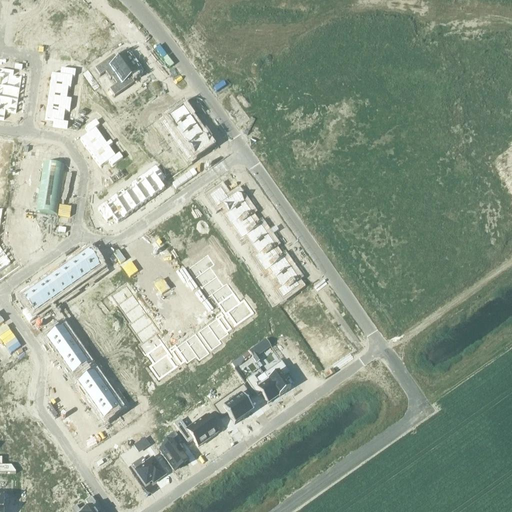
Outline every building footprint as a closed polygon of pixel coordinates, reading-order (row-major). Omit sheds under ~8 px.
[(43,0),(44,1),(39,6),(57,20),(72,1),(71,0),(43,0)] [(201,0),(189,0),(181,6),(187,14),(203,3),(201,0)] [(485,0),(481,0),(475,4),(483,16),(478,19),(485,29),(490,26),(489,24),(498,17),(485,0)] [(203,3),(187,14),(192,22),(208,10),(203,3)] [(94,20),(85,7),(66,20),(75,33),(76,33),(79,37),(85,33),(81,29),(94,20)] [(208,10),(192,22),(198,30),(214,18),(208,10)] [(22,15),(19,34),(25,34),(25,39),(32,40),(31,41),(38,42),(38,41),(47,43),(49,30),(37,28),(37,24),(28,23),(29,16),(22,15)] [(214,18),(198,30),(203,38),(219,26),(214,18)] [(453,20),(445,25),(457,42),(465,36),(466,38),(471,34),(465,26),(460,29),(453,20)] [(445,25),(437,31),(444,41),(439,45),(444,53),(449,49),(448,48),(457,42),(445,25)] [(219,26),(203,38),(209,46),(225,34),(219,26)] [(103,52),(116,43),(107,30),(87,43),(96,56),(92,58),(96,64),(106,57),(103,52)] [(225,34),(209,46),(214,53),(231,42),(225,34)] [(417,45),(409,51),(421,67),(429,61),(430,63),(435,59),(429,51),(424,55),(417,45)] [(409,51),(401,57),(408,66),(413,73),(421,67),(409,51)] [(72,60),(68,53),(63,57),(67,63),(72,60)] [(114,56),(94,70),(99,77),(105,73),(110,80),(132,64),(126,55),(118,61),(114,56)] [(90,68),(87,63),(79,69),(82,74),(90,68)] [(132,64),(110,80),(112,79),(116,85),(109,90),(114,97),(134,83),(130,78),(138,73),(132,64)] [(0,86),(0,87),(19,90),(21,79),(21,78),(13,77),(14,71),(0,69),(0,75),(2,76),(0,87),(0,86)] [(51,74),(49,85),(71,88),(72,77),(75,78),(76,71),(60,69),(59,75),(51,73),(51,74)] [(82,74),(89,84),(95,81),(87,70),(82,74)] [(138,88),(117,102),(123,110),(124,110),(123,109),(128,106),(134,102),(139,109),(160,94),(158,95),(151,84),(150,85),(141,92),(138,88)] [(49,86),(48,97),(71,100),(67,99),(68,89),(71,89),(71,88),(49,85),(49,86)] [(243,86),(233,93),(250,118),(261,110),(243,86)] [(0,98),(18,101),(19,91),(20,91),(20,90),(19,90),(0,87),(0,98)] [(351,92),(342,98),(349,108),(344,111),(350,119),(355,116),(354,114),(362,108),(351,92)] [(160,94),(139,109),(146,119),(141,123),(140,122),(139,122),(143,128),(159,117),(156,113),(165,107),(166,107),(166,106),(167,105),(160,94)] [(109,100),(105,95),(100,99),(104,104),(109,100)] [(46,107),(46,108),(70,111),(71,100),(48,97),(46,107)] [(0,119),(4,120),(4,119),(5,112),(16,113),(18,101),(0,98),(0,119)] [(112,106),(107,109),(111,115),(116,112),(112,106)] [(44,119),(44,120),(53,121),(52,127),(67,129),(68,122),(63,122),(65,111),(70,112),(70,111),(46,108),(44,119)] [(182,108),(161,123),(168,133),(189,118),(182,108)] [(323,112),(314,118),(326,134),(334,128),(336,130),(340,126),(335,118),(330,121),(323,112)] [(189,118),(168,133),(174,142),(196,127),(189,118)] [(88,133),(79,139),(86,149),(102,138),(95,129),(99,126),(95,120),(94,121),(84,128),(88,133)] [(196,127),(174,142),(181,152),(202,137),(196,127)] [(202,137),(181,152),(188,162),(209,147),(202,137)] [(102,138),(86,149),(92,158),(112,144),(110,141),(106,144),(102,138)] [(0,141),(0,154),(8,155),(9,149),(10,143),(3,142),(0,141)] [(112,144),(92,158),(100,168),(108,162),(112,167),(123,159),(119,153),(115,156),(109,147),(113,145),(112,144)] [(355,157),(347,163),(358,180),(367,174),(360,164),(365,160),(359,152),(354,156),(355,157)] [(0,166),(7,167),(8,155),(0,154),(0,166)] [(155,167),(140,177),(155,197),(164,190),(159,183),(164,180),(155,167)] [(168,179),(176,174),(173,169),(165,175),(164,175),(168,179)] [(107,176),(104,178),(107,183),(114,179),(110,174),(107,176)] [(140,177),(131,184),(145,204),(155,197),(140,177)] [(99,192),(105,187),(101,181),(94,185),(99,192)] [(122,190),(122,191),(136,210),(145,204),(131,184),(134,188),(125,194),(122,190)] [(209,197),(217,208),(222,205),(228,213),(224,216),(225,216),(244,203),(237,193),(228,199),(220,189),(209,197)] [(122,191),(113,197),(127,217),(127,216),(136,210),(122,191)] [(97,208),(106,221),(112,217),(117,224),(127,217),(113,197),(97,208)] [(244,203),(225,216),(236,233),(253,221),(248,214),(251,212),(244,203)] [(393,216),(386,207),(378,213),(389,229),(397,223),(399,225),(403,221),(398,213),(393,216)] [(175,226),(163,234),(170,244),(192,228),(186,219),(191,216),(187,210),(171,221),(175,226)] [(257,228),(253,221),(236,233),(241,240),(245,237),(252,246),(267,235),(260,226),(257,228)] [(192,228),(170,244),(177,253),(189,245),(192,250),(208,239),(204,234),(199,237),(192,228)] [(356,230),(340,241),(346,249),(362,238),(356,230)] [(226,232),(221,236),(225,241),(230,237),(226,232)] [(267,235),(252,246),(258,255),(254,258),(259,265),(276,254),(271,247),(274,245),(267,235)] [(461,253),(449,236),(441,242),(440,241),(435,244),(440,252),(445,249),(452,259),(461,253)] [(230,237),(225,241),(227,244),(228,246),(233,242),(230,237)] [(362,238),(346,249),(351,257),(367,246),(362,238)] [(367,246),(351,257),(357,265),(373,253),(367,246)] [(432,273),(425,263),(430,259),(425,251),(420,255),(421,256),(412,262),(424,278),(432,273)] [(88,252),(78,259),(92,278),(108,267),(98,254),(93,258),(88,252)] [(373,253),(357,265),(362,273),(378,261),(373,253)] [(0,270),(10,264),(4,254),(0,256),(0,270)] [(276,254),(259,265),(265,273),(268,270),(275,279),(290,268),(283,258),(280,260),(276,254)] [(207,255),(187,268),(194,278),(214,264),(207,255)] [(78,259),(69,265),(82,284),(91,278),(92,279),(92,278),(78,259)] [(378,261),(362,273),(368,281),(384,269),(378,261)] [(214,264),(194,278),(201,287),(217,276),(210,267),(214,265),(214,264)] [(69,265),(59,272),(74,292),(74,291),(73,289),(81,283),(82,284),(69,265)] [(290,268),(275,279),(281,288),(277,291),(283,298),(299,287),(294,280),(297,278),(290,268)] [(384,269),(368,281),(373,288),(390,277),(384,269)] [(59,272),(50,279),(64,298),(74,292),(59,272)] [(115,274),(105,281),(108,284),(117,278),(115,274)] [(217,276),(201,287),(201,288),(208,297),(226,283),(223,285),(217,276)] [(390,277),(373,288),(379,296),(395,285),(390,277)] [(50,279),(41,285),(54,304),(63,298),(64,299),(64,298),(50,279)] [(226,283),(208,297),(211,295),(217,304),(233,293),(226,283)] [(125,284),(110,295),(117,305),(132,294),(125,284)] [(41,285),(32,292),(45,310),(43,307),(52,301),(54,304),(41,285)] [(395,285),(379,296),(384,304),(401,293),(395,285)] [(300,295),(289,303),(293,309),(287,313),(290,317),(313,301),(310,296),(306,290),(300,294),(300,295)] [(32,292),(22,298),(28,307),(22,311),(30,322),(37,318),(36,317),(45,310),(32,292)] [(224,313),(217,318),(221,324),(228,334),(227,331),(231,328),(235,326),(253,313),(244,299),(240,302),(233,293),(217,304),(223,311),(224,313)] [(132,294),(117,305),(123,314),(139,303),(132,294)] [(303,323),(320,311),(313,301),(290,317),(293,322),(299,317),(303,323)] [(139,303),(123,314),(130,323),(128,325),(146,312),(139,303)] [(98,308),(93,312),(98,318),(103,315),(98,308)] [(320,311),(303,323),(307,328),(301,333),(304,337),(327,320),(324,315),(320,311)] [(89,312),(84,316),(89,322),(94,319),(89,312)] [(146,312),(128,325),(135,334),(152,322),(146,312)] [(46,326),(53,322),(49,317),(43,321),(46,326)] [(217,318),(207,325),(213,333),(217,339),(221,343),(219,340),(228,334),(221,324),(217,318)] [(54,332),(45,338),(52,348),(72,334),(71,334),(68,337),(62,328),(66,325),(62,320),(50,327),(54,332)] [(334,330),(331,326),(327,320),(304,337),(307,341),(313,337),(317,342),(334,330)] [(0,321),(0,343),(10,336),(0,321)] [(152,322),(135,334),(141,343),(138,346),(159,331),(152,322),(153,322),(152,322)] [(207,325),(198,332),(211,350),(215,347),(221,343),(217,339),(213,333),(207,325)] [(321,348),(315,352),(318,357),(341,340),(334,330),(317,342),(321,348)] [(159,331),(138,346),(144,355),(162,343),(156,334),(159,332),(159,331)] [(72,334),(52,348),(59,358),(78,344),(72,334)] [(195,334),(185,340),(193,351),(199,360),(202,358),(209,353),(195,334)] [(176,347),(184,358),(187,363),(192,359),(196,356),(199,360),(193,351),(185,340),(176,347)] [(343,355),(349,350),(341,340),(318,357),(320,361),(327,356),(331,362),(343,354),(343,355)] [(265,341),(248,352),(251,357),(256,364),(261,361),(259,357),(270,348),(265,341)] [(162,343),(144,355),(145,356),(147,354),(153,363),(149,366),(159,379),(177,366),(181,364),(185,361),(187,363),(184,358),(176,347),(169,352),(167,350),(162,343)] [(78,344),(59,358),(65,367),(81,356),(75,347),(79,344),(78,344)] [(248,352),(241,357),(244,361),(251,357),(248,352)] [(81,356),(65,367),(72,377),(88,365),(81,356)] [(0,390),(27,371),(20,362),(11,368),(7,363),(0,367),(0,376),(2,375),(9,384),(0,390)] [(279,395),(279,396),(290,389),(290,388),(282,377),(288,373),(281,362),(264,374),(267,379),(279,395)] [(319,366),(314,370),(318,376),(324,372),(319,366)] [(0,395),(8,407),(23,397),(19,392),(26,387),(19,378),(27,372),(27,371),(0,390),(0,395)] [(95,371),(77,383),(84,393),(101,380),(95,371)] [(253,376),(246,381),(256,396),(260,393),(266,402),(269,400),(270,402),(278,396),(279,397),(279,396),(279,395),(267,379),(264,374),(263,374),(267,379),(259,385),(253,376)] [(101,380),(84,393),(90,402),(106,391),(100,382),(102,381),(101,380)] [(137,383),(132,387),(142,400),(147,396),(145,394),(137,383)] [(197,389),(201,395),(208,390),(204,384),(197,389)] [(243,385),(228,396),(243,418),(253,412),(246,401),(251,397),(243,385)] [(106,391),(90,402),(97,411),(117,398),(116,397),(112,400),(106,391)] [(228,396),(213,407),(221,419),(227,415),(234,425),(243,418),(228,396)] [(117,398),(97,411),(104,421),(123,407),(117,398)] [(208,415),(196,424),(207,440),(217,433),(215,430),(217,427),(208,415)] [(446,415),(446,429),(476,429),(476,415),(446,415)] [(18,418),(2,429),(13,444),(35,429),(28,419),(21,424),(18,418)] [(180,420),(174,425),(187,444),(193,440),(197,447),(207,440),(196,424),(187,430),(180,420)] [(35,429),(13,444),(13,445),(17,442),(23,451),(20,453),(24,458),(39,448),(35,443),(42,438),(35,429)] [(159,451),(173,471),(188,461),(177,446),(181,443),(174,433),(167,438),(170,443),(159,451)] [(143,449),(140,444),(135,447),(138,452),(143,449)] [(45,456),(28,468),(32,475),(35,473),(41,482),(62,467),(55,457),(49,462),(45,456)] [(120,456),(115,459),(119,464),(124,461),(120,456)] [(142,458),(132,465),(136,470),(135,471),(145,485),(151,481),(153,483),(154,483),(155,483),(155,482),(158,480),(158,481),(159,480),(158,479),(163,476),(163,477),(164,476),(164,475),(152,459),(146,463),(142,458)] [(0,473),(15,474),(15,472),(11,466),(2,466),(0,465),(0,473)] [(117,478),(108,484),(108,485),(108,484),(113,490),(112,490),(118,498),(122,504),(122,505),(137,494),(137,493),(136,494),(132,487),(133,486),(131,484),(136,481),(125,465),(114,473),(117,478)] [(62,467),(41,482),(52,497),(66,487),(62,482),(69,477),(62,467)] [(76,506),(75,506),(79,511),(98,511),(100,511),(91,498),(85,502),(87,505),(79,511),(76,506)]
